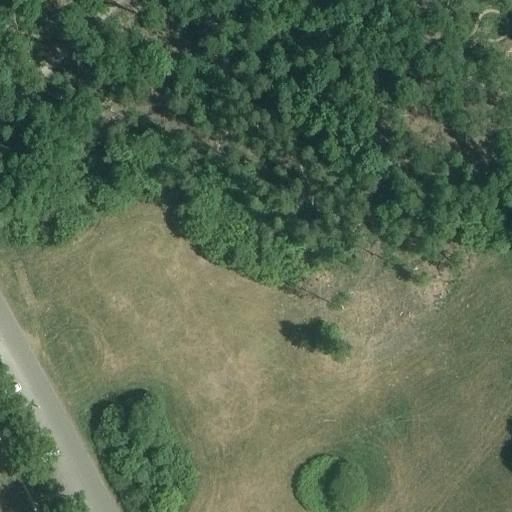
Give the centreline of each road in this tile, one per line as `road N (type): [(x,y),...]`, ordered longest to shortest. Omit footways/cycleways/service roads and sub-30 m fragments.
road 1 (unclassified): [(0,315),(106,511)]
road 2 (track): [(114,0),(0,108)]
